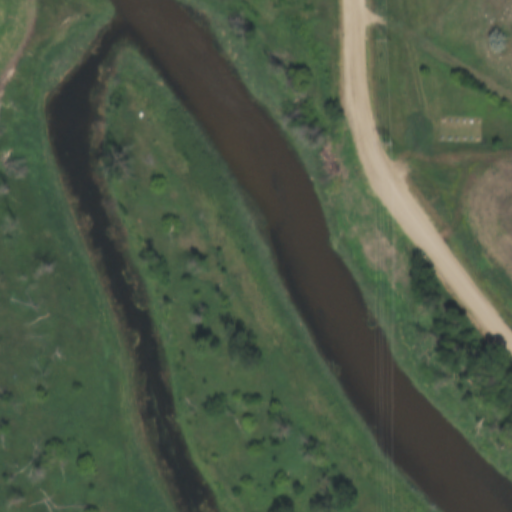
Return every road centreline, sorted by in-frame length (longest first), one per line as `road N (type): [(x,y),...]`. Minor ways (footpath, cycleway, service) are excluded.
road 1 (tertiary): [(355,0),(360,93),(374,143),(410,204)]
road 2 (track): [(511,94),(405,25),(356,11)]
